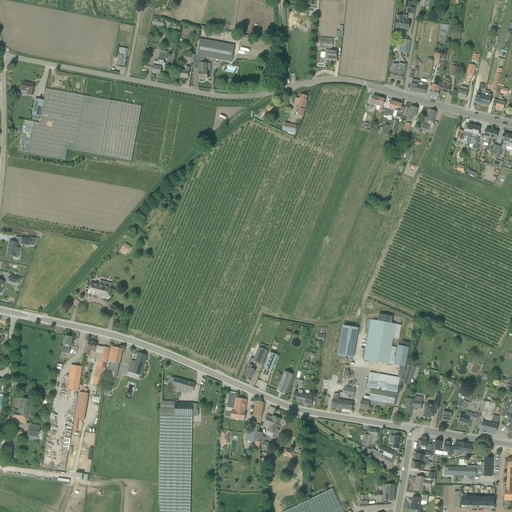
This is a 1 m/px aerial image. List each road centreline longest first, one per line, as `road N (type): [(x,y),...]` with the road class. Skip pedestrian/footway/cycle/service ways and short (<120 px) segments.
road 1 (unclassified): [(511,122),(345,80),(220,96),(3,58)]
road 2 (tertiary): [(411,429),(293,407),(133,341),(0,311)]
road 3 (track): [(0,467),(14,314)]
road 4 (unclassified): [(0,183),(3,58)]
